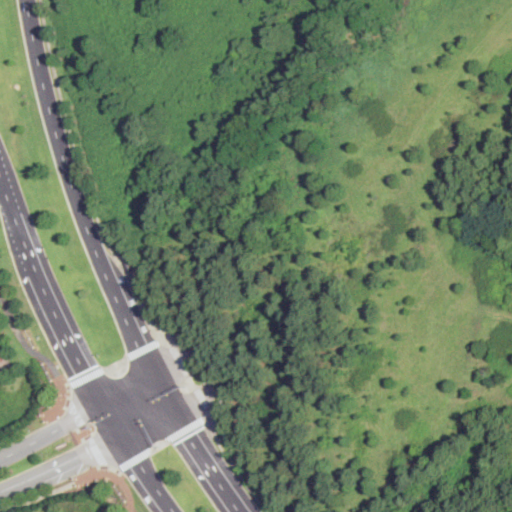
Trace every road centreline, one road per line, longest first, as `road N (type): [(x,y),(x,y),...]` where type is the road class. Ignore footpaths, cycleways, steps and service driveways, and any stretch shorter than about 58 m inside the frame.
road 1 (secondary): [(154,379),(63,156),(26,0)]
road 2 (secondary): [(0,175),(87,377),(172,511)]
road 3 (secondary): [(0,491),(173,412)]
road 4 (secondary): [(154,379),(0,459)]
